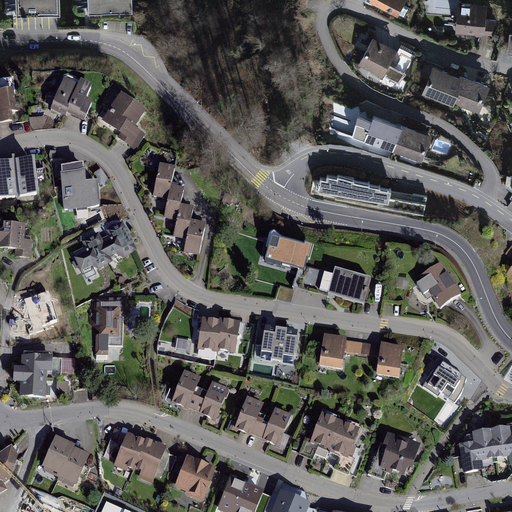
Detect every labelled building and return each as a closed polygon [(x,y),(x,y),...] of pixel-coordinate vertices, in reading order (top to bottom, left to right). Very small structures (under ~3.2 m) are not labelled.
[(61,0),(16,0),(17,19),(62,16),(61,0)] [(131,0),(86,0),(87,15),(132,12),(131,0)] [(397,15),(403,0),(367,0),(367,1),(397,15)] [(493,0),(461,0),(460,26),(492,28),(493,0)] [(411,55),(371,36),(358,65),(398,83),(411,55)] [(460,75),(431,66),(422,94),(451,104),(460,75)] [(84,73),(72,67),(56,99),(71,106),(73,103),(88,111),(98,91),(92,88),(99,74),(87,68),(84,73)] [(489,85),(460,75),(451,104),(480,113),(489,85)] [(19,114),(17,103),(21,102),(17,82),(4,85),(3,80),(0,80),(0,111),(1,117),(19,114)] [(122,129),(140,142),(151,127),(141,119),(154,101),(128,82),(108,110),(126,123),(122,129)] [(401,122),(371,112),(360,143),(391,153),(401,122)] [(431,132),(401,122),(391,153),(421,163),(431,132)] [(40,151),(19,154),(24,191),(45,188),(40,151)] [(19,154),(0,156),(0,177),(2,194),(24,191),(19,154)] [(182,158),(167,154),(159,189),(173,193),(177,177),(182,158)] [(108,173),(64,177),(67,210),(111,205),(108,173)] [(319,180),(316,179),(315,188),(387,200),(389,188),(378,186),(379,185),(368,183),(368,181),(353,178),(353,177),(337,174),(337,176),(326,174),(326,177),(319,176),(319,180)] [(186,197),(190,180),(177,177),(173,193),(168,213),(181,216),(186,197)] [(177,232),(191,236),(197,213),(200,200),(186,197),(181,216),(177,232)] [(202,256),(212,217),(197,213),(191,236),(187,252),(202,256)] [(127,253),(142,246),(127,216),(111,224),(113,229),(106,233),(115,253),(125,249),(127,253)] [(0,243),(19,245),(18,254),(34,255),(36,236),(28,236),(29,218),(8,217),(8,224),(0,223),(0,243)] [(103,265),(118,258),(115,253),(106,233),(103,228),(88,235),(91,242),(76,249),(85,268),(100,261),(103,265)] [(310,250),(270,240),(264,264),(304,274),(310,250)] [(467,290),(446,258),(422,273),(442,305),(467,290)] [(372,279),(336,269),(328,298),(364,308),(372,279)] [(55,288),(24,296),(33,329),(64,321),(55,288)] [(128,297),(95,297),(95,314),(87,322),(99,333),(99,352),(108,352),(109,336),(123,337),(123,317),(128,317),(128,297)] [(220,350),(221,347),(225,319),(206,317),(201,347),(220,350)] [(225,317),(225,319),(221,347),(239,350),(244,320),(225,317)] [(261,361),(294,366),(300,332),(267,327),(261,361)] [(342,372),(347,339),(324,335),(319,369),(342,372)] [(176,350),(189,353),(193,341),(179,337),(176,350)] [(402,381),(406,347),(382,344),(378,377),(402,381)] [(18,364),(18,372),(51,373),(51,367),(57,367),(57,353),(26,352),(25,364),(18,364)] [(76,356),(63,356),(62,367),(76,367),(76,356)] [(434,378),(454,393),(471,370),(451,356),(434,378)] [(206,376),(187,369),(174,403),(197,412),(206,388),(202,386),(206,376)] [(51,373),(18,372),(18,381),(24,381),(23,394),(50,395),(51,373)] [(212,390),(206,388),(197,412),(219,421),(233,387),(216,380),(212,390)] [(268,402),(251,395),(238,427),(261,436),(270,414),(265,412),(268,402)] [(275,416),(270,414),(261,436),(283,445),(296,413),(279,406),(275,416)] [(346,417),(326,408),(313,440),(333,448),(346,417)] [(367,425),(346,417),(333,448),(354,457),(367,425)] [(511,425),(494,429),(499,457),(511,455),(511,456),(511,425)] [(123,429),(110,464),(132,473),(146,437),(123,429)] [(485,459),(499,457),(494,429),(476,431),(477,440),(462,443),(466,471),(486,468),(485,459)] [(426,441),(395,432),(384,466),(415,476),(426,441)] [(75,445),(57,437),(45,466),(60,473),(58,476),(75,483),(88,455),(73,448),(75,445)] [(146,437),(132,473),(154,482),(169,445),(146,437)] [(17,443),(0,453),(0,495),(10,489),(23,455),(17,443)] [(221,467),(190,455),(177,486),(206,499),(221,467)] [(257,511),(265,494),(232,480),(219,511),(257,511)] [(59,489),(50,511),(77,511),(83,498),(59,489)] [(306,511),(310,506),(281,490),(269,511),(306,511)] [(149,511),(105,497),(99,511),(149,511)]
